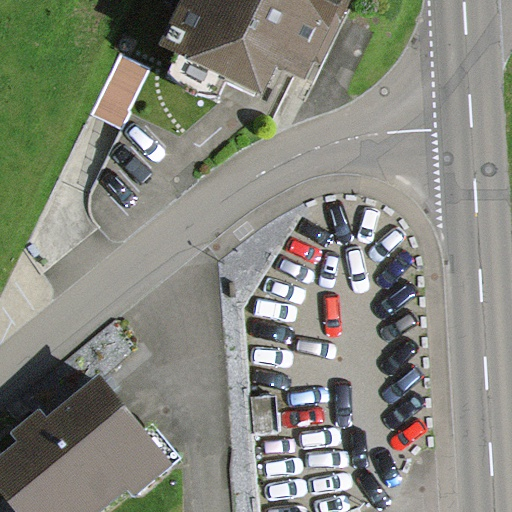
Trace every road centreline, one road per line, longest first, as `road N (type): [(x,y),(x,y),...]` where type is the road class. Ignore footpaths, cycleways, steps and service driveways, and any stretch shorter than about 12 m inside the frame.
road 1 (residential): [(472,127),(364,133),(267,173),(0,385)]
road 2 (secondary): [(472,127),(493,511)]
road 3 (unknown): [(403,511),(358,283)]
road 4 (secondary): [(463,0),(472,127)]
